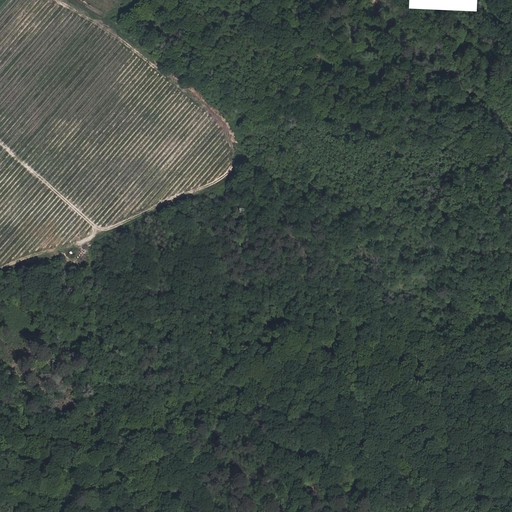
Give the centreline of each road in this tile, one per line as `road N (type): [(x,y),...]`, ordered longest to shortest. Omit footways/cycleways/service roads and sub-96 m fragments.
road 1 (track): [(511,324),(355,373),(200,439),(236,511)]
road 2 (track): [(365,0),(511,135)]
road 3 (tertiary): [(511,428),(443,448),(394,485),(380,511)]
